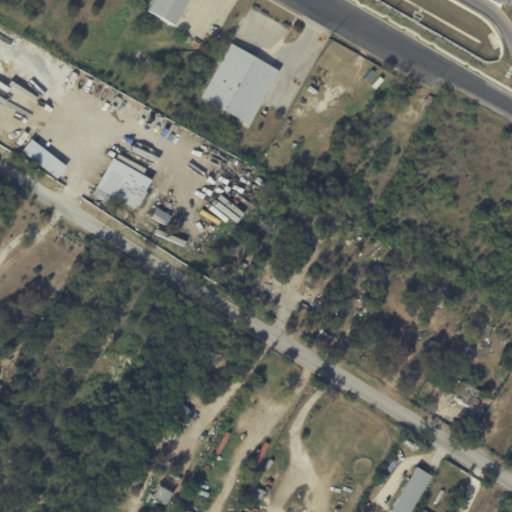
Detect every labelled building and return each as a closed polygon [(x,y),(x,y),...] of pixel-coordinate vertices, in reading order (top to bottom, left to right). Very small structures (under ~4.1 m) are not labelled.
[(187,0),(172,26),(146,10),(151,0),(187,0)] [(260,103),(248,124),(200,97),(231,42),(279,70),(260,103)] [(280,133),(288,118),(291,120),(289,124),(290,124),(284,136),(280,133)] [(19,153),(57,176),(65,163),(27,140),(19,153)] [(120,184),(131,191),(137,181),(142,184),(129,204),(114,194),(120,184)] [(474,410),(473,411),(463,405),(463,406),(458,403),(459,401),(454,398),(465,381),(484,393),(474,410)] [(408,511),(429,475),(413,466),(387,511),(408,511)] [(137,487),(132,484),(138,476),(143,479),(137,487)] [(160,483),(173,491),(166,504),(152,497),(159,483),(160,483)] [(265,492),(261,499),(257,497),(255,499),(246,495),(251,485),(265,492)]
